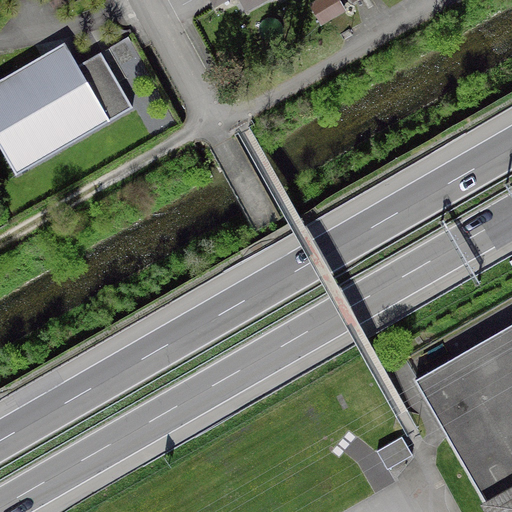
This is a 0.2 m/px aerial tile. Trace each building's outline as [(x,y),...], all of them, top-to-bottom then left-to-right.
[(47,0),(53,11),(75,0),(47,0)] [(328,19),(341,11),(335,0),(319,0),(318,1),(328,19)] [(227,39),(209,9),(192,19),(209,49),(227,39)] [(63,45),(0,81),(0,142),(17,172),(131,106),(100,53),(76,67),(63,45)] [(511,511),(511,325),(413,381),(485,507),(485,508),(486,508),(488,511),(511,511)] [(403,441),(379,453),(387,468),(411,456),(403,441)]
